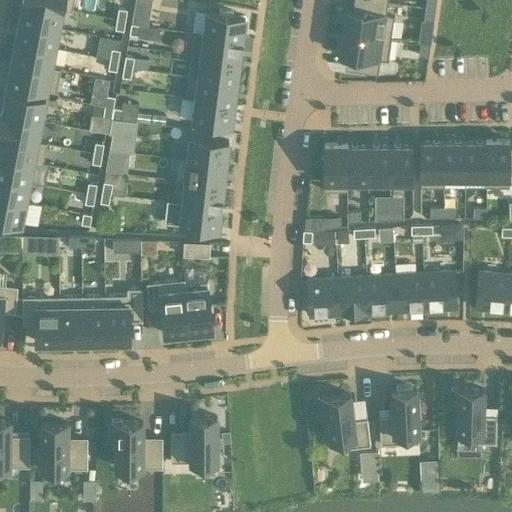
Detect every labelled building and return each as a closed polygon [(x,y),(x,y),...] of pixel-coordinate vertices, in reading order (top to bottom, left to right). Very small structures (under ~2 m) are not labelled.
[(28,0),(23,0),(19,19),(59,27),(63,7),(28,0)] [(28,0),(63,7),(72,9),(73,0),(28,0)] [(137,0),(136,9),(151,12),(153,0),(137,0)] [(347,8),(343,30),(391,37),(394,15),(385,13),(387,1),(381,0),(354,0),(353,9),(347,8)] [(118,6),(117,16),(125,18),(127,7),(118,6)] [(425,6),(423,19),(433,20),(435,7),(425,6)] [(207,7),(204,32),(242,37),(245,12),(207,7)] [(133,11),(131,21),(139,23),(141,12),(133,11)] [(117,16),(115,27),(123,28),(125,18),(117,16)] [(19,19),(16,39),(55,47),(59,27),(19,19)] [(131,21),(129,32),(138,33),(139,23),(131,21)] [(343,30),(340,51),(347,52),(345,66),(377,71),(379,57),(388,58),(391,37),(343,30)] [(204,32),(201,53),(240,58),(242,37),(204,32)] [(16,39),(12,59),(51,67),(55,47),(16,39)] [(421,40),(419,53),(428,54),(430,42),(421,40)] [(111,46),(110,57),(118,58),(120,48),(111,46)] [(198,74),(198,75),(237,79),(240,58),(201,53),(198,74)] [(126,54),(124,64),(132,66),(134,55),(126,54)] [(110,57),(108,67),(116,68),(118,58),(110,57)] [(12,59),(8,81),(56,90),(60,68),(51,67),(12,59)] [(124,64),(122,75),(130,76),(132,66),(124,64)] [(189,73),(186,95),(195,96),(234,101),(237,79),(198,75),(198,74),(189,73)] [(6,90),(2,111),(41,119),(45,98),(6,90)] [(90,101),(105,104),(106,93),(92,91),(90,101)] [(106,93),(105,104),(113,105),(115,95),(106,93)] [(181,94),(179,114),(193,116),(193,118),(231,123),(234,101),(195,96),(186,95),(181,94)] [(105,104),(103,114),(111,115),(113,106),(113,105),(105,104)] [(111,115),(111,116),(120,117),(122,107),(113,106),(111,115)] [(2,111),(0,119),(0,133),(37,140),(37,139),(41,119),(2,111)] [(0,133),(0,153),(33,160),(42,162),(46,141),(37,139),(37,140),(0,133)] [(190,133),(187,158),(226,162),(229,138),(190,133)] [(109,147),(118,149),(119,138),(111,137),(109,147)] [(486,174),(486,184),(510,184),(510,137),(486,137),(486,138),(486,174)] [(421,138),(421,184),(445,184),(445,174),(443,174),(443,138),(421,138)] [(465,138),(443,138),(443,174),(445,174),(465,174),(465,138)] [(486,138),(465,138),(465,174),(486,174),(486,138)] [(95,140),(93,150),(102,152),(103,142),(95,140)] [(322,154),(322,170),(324,170),(324,189),(348,189),(348,179),(346,179),(346,143),(348,143),(348,142),(324,142),(324,154),(322,154)] [(346,143),(346,179),(348,179),(368,179),(368,143),(348,143),(346,143)] [(368,143),(368,179),(390,179),(390,143),(368,143)] [(390,143),(390,179),(413,179),(413,143),(390,143)] [(93,150),(91,161),(100,162),(102,152),(93,150)] [(0,153),(0,174),(29,180),(33,160),(0,153)] [(106,168),(105,169),(114,170),(116,160),(107,158),(106,168)] [(187,158),(185,179),(223,183),(226,162),(187,158)] [(0,174),(0,195),(25,200),(29,180),(0,174)] [(104,179),(102,190),(110,191),(112,181),(104,179)] [(185,179),(182,200),(221,205),(223,183),(185,179)] [(88,180),(86,191),(95,192),(96,182),(88,180)] [(102,190),(100,200),(109,202),(110,191),(102,190)] [(86,191),(84,201),(93,203),(95,192),(86,191)] [(0,195),(0,217),(21,222),(25,200),(0,195)] [(182,200),(180,222),(218,227),(221,205),(182,200)] [(456,205),(443,206),(443,216),(456,215),(456,205)] [(473,205),(473,215),(486,216),(486,206),(473,205)] [(402,206),(389,207),(390,217),(403,216),(402,206)] [(443,206),(430,206),(430,216),(443,216),(443,206)] [(389,207),(376,208),(377,218),(390,217),(389,207)] [(360,208),(347,209),(348,219),(361,218),(360,208)] [(109,213),(98,211),(96,225),(106,227),(109,213)] [(83,212),(81,222),(89,223),(91,213),(83,212)] [(340,214),(327,215),(328,225),(341,224),(340,214)] [(421,223),(411,223),(411,232),(421,232),(421,223)] [(431,223),(421,223),(421,232),(432,232),(431,223)] [(374,225),(363,226),(364,235),(374,234),(374,225)] [(502,225),(501,234),(511,234),(511,225),(502,225)] [(363,226),(353,227),(353,236),(364,235),(363,226)] [(303,229),(303,239),(312,240),(312,230),(303,229)] [(0,247),(21,248),(21,233),(0,231),(0,247)] [(69,234),(68,244),(81,245),(82,235),(69,234)] [(421,242),(421,234),(412,234),(412,242),(421,242)] [(82,235),(81,245),(94,245),(95,235),(82,235)] [(141,238),(113,238),(113,250),(141,250),(141,238)] [(184,239),(183,253),(209,254),(210,240),(184,239)] [(454,269),(424,271),(426,307),(456,305),(454,269)] [(479,269),(476,305),(505,308),(508,272),(479,269)] [(424,271),(395,272),(397,308),(426,307),(424,271)] [(395,272),(366,274),(368,310),(397,308),(395,272)] [(366,274),(337,276),(339,312),(368,310),(366,274)] [(337,276),(308,277),(310,313),(339,312),(337,276)] [(185,277),(148,281),(151,307),(163,305),(165,332),(174,331),(174,334),(189,333),(184,286),(186,286),(185,277)] [(0,282),(0,326),(2,309),(14,310),(16,284),(0,282)] [(186,286),(184,286),(189,333),(204,331),(203,328),(212,327),(207,284),(186,286)] [(127,293),(105,294),(106,339),(129,338),(129,318),(141,318),(141,286),(127,287),(127,293)] [(59,294),(23,295),(23,320),(35,320),(36,340),(60,339),(59,294)] [(82,294),(59,294),(60,339),(83,339),(82,294)] [(105,294),(82,294),(83,339),(106,339),(105,294)] [(393,414),(379,415),(380,443),(420,441),(418,417),(421,417),(420,401),(418,401),(417,387),(412,387),(412,385),(396,385),(396,388),(392,388),(393,414)] [(450,387),(450,405),(458,405),(457,441),(496,442),(497,414),(483,413),(484,387),(450,387)] [(350,391),(317,396),(319,413),(327,412),(331,448),(370,443),(367,415),(353,417),(350,391)] [(171,430),(171,460),(191,460),(191,465),(217,465),(217,460),(218,460),(218,416),(190,416),(190,430),(171,430)] [(0,420),(0,464),(29,464),(29,434),(11,434),(11,420),(0,420)] [(110,421),(110,437),(116,437),(116,465),(162,466),(162,436),(144,435),(144,421),(110,421)] [(41,422),(41,466),(87,466),(87,436),(69,436),(69,422),(41,422)] [(230,440),(229,430),(221,430),(222,441),(230,440)] [(367,476),(382,476),(383,448),(368,448),(367,476)] [(424,458),(425,471),(437,471),(436,458),(424,458)]
